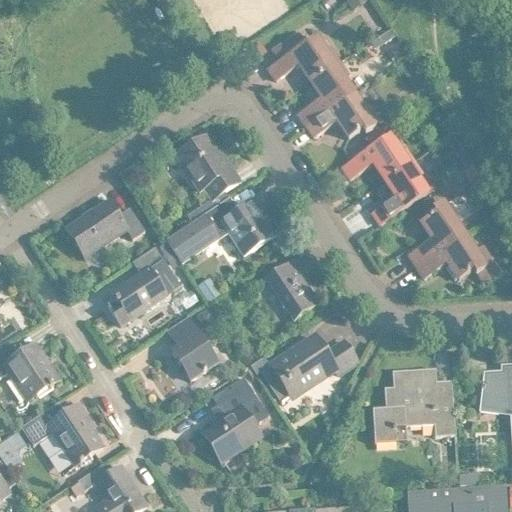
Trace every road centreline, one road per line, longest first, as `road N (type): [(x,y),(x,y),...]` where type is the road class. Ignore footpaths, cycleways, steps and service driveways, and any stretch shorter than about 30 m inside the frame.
road 1 (residential): [(511,307),(399,311),(373,287),(231,81),(16,222)]
road 2 (residential): [(187,490),(16,222)]
